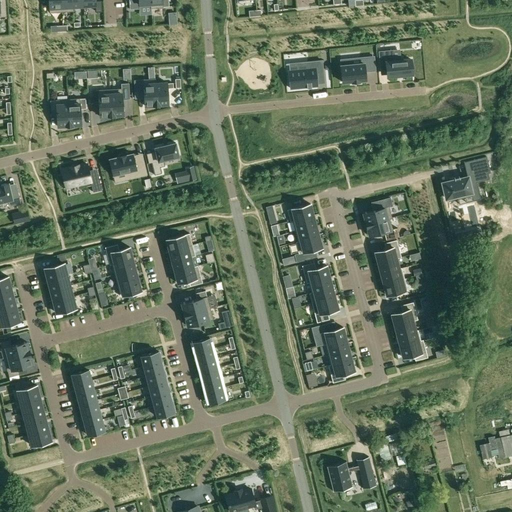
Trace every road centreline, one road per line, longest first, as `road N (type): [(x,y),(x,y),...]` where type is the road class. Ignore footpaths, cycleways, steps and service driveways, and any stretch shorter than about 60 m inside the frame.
road 1 (residential): [(283,405),(213,112)]
road 2 (residential): [(283,405),(371,382),(379,372),(333,192)]
road 3 (residential): [(38,343),(71,455),(202,425)]
road 4 (residential): [(0,163),(213,112)]
road 5 (residential): [(213,112),(422,91)]
road 6 (residential): [(38,343),(171,308)]
road 7 (residential): [(202,425),(171,308)]
